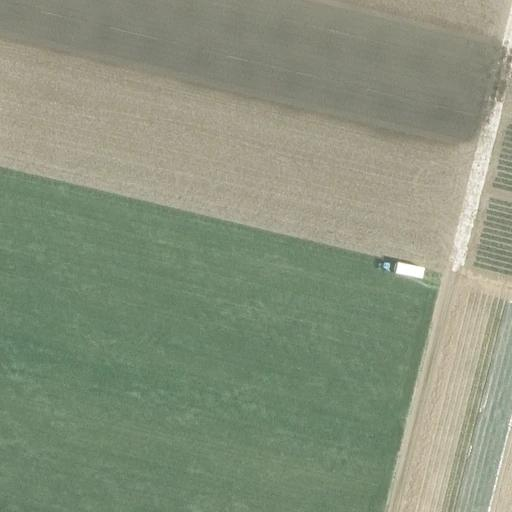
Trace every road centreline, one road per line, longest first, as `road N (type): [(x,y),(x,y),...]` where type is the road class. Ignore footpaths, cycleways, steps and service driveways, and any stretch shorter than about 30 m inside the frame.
road 1 (track): [(511,61),(403,511)]
road 2 (track): [(39,0),(0,163),(7,0)]
